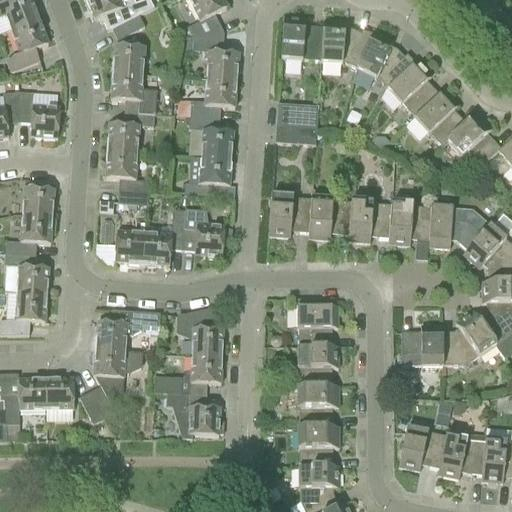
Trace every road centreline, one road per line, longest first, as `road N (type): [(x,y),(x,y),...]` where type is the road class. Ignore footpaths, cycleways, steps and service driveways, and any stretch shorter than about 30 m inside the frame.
road 1 (residential): [(401,511),(380,497),(374,468),(373,314),(365,292),(342,283),(245,283)]
road 2 (residential): [(245,283),(262,28),(281,0)]
road 3 (residential): [(76,276),(93,288),(184,295),(245,283)]
road 4 (residential): [(77,167),(82,95),(53,0)]
road 5 (residential): [(511,103),(491,99),(394,4)]
road 6 (residential): [(241,434),(245,283)]
road 7 (residential): [(76,276),(69,337),(59,352),(45,361),(0,362)]
